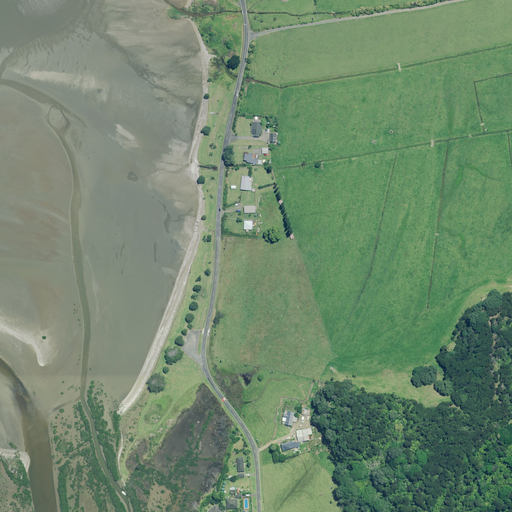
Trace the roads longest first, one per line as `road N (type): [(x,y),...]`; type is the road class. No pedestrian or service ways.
road 1 (tertiary): [(242,0),(247,34),(223,154),(203,350),(208,374),(252,439),(260,511)]
road 2 (track): [(247,34),(455,0)]
